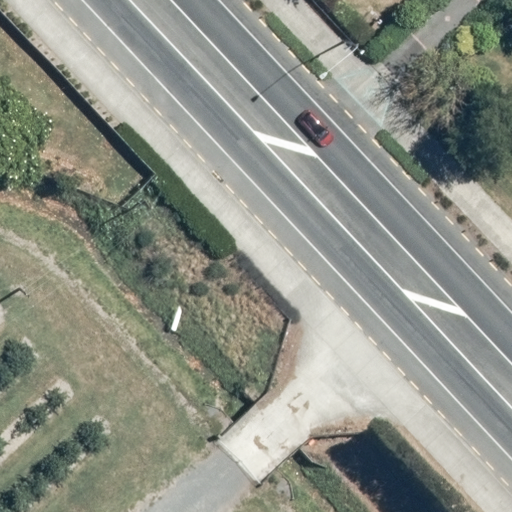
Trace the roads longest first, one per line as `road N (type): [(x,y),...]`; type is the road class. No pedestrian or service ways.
road 1 (secondary): [(511,419),(116,0)]
road 2 (secondary): [(217,0),(511,313)]
